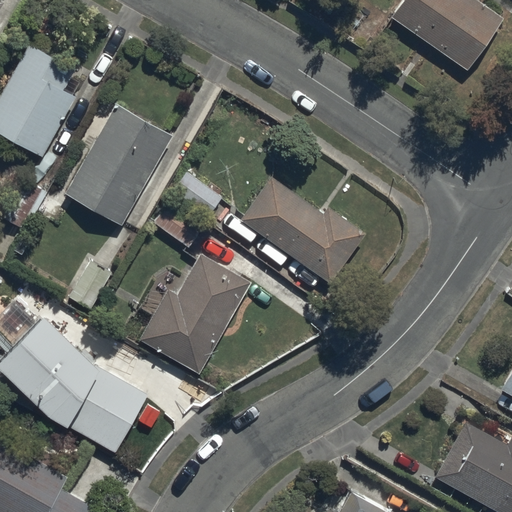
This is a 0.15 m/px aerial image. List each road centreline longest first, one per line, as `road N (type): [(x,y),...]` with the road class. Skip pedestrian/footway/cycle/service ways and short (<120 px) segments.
road 1 (residential): [(496,202),(409,331),(342,391),(223,462),(187,511)]
road 2 (residential): [(174,0),(294,68),(496,202)]
